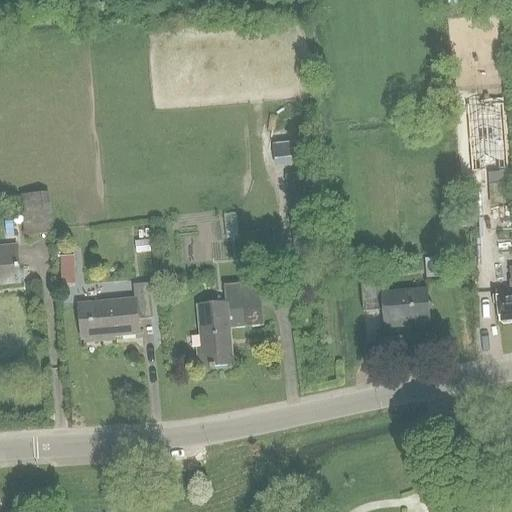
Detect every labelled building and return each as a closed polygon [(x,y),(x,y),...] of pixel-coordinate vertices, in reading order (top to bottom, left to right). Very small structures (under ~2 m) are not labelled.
[(306,142),(273,146),(275,160),(307,156),(306,142)] [(296,260),(321,257),(311,175),(286,178),(296,260)] [(511,181),(491,183),(492,204),(511,202),(511,181)] [(49,195),(21,197),(24,239),(53,236),(49,195)] [(465,217),(458,218),(458,226),(459,230),(467,229),(471,229),(470,217),(465,217)] [(0,286),(19,285),(16,247),(0,248),(0,286)] [(60,258),(60,286),(75,286),(75,258),(60,258)] [(424,259),(426,279),(444,278),(443,258),(424,259)] [(510,291),(495,292),(499,323),(511,321),(511,269),(509,269),(511,282),(509,282),(510,291)] [(197,351),(199,370),(232,367),(229,331),(263,327),(259,284),(224,287),(225,305),(198,307),(202,350),(197,351)] [(382,312),(384,331),(403,329),(403,326),(430,323),(427,291),(389,295),(388,285),(361,287),(363,314),(382,312)] [(78,307),(81,341),(139,336),(138,321),(152,320),(149,286),(134,287),(135,302),(78,307)]
